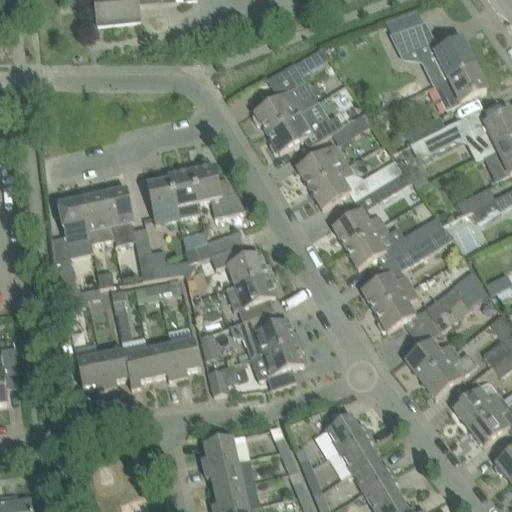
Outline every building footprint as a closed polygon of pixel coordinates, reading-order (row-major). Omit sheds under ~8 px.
[(94,0),(98,30),(142,26),(140,10),(159,8),(198,4),(197,0),(94,0)] [(429,77),(435,90),(475,70),(462,45),(440,56),(425,28),(391,40),(403,65),(424,67),(429,77)] [(306,63),(296,69),(302,80),(309,76),(316,71),(310,60),(306,63)] [(254,120),(254,123),(258,129),(261,130),(262,129),(268,138),(306,114),(301,106),(293,94),(306,86),(303,80),(302,80),(296,69),(295,68),(268,85),(278,102),(255,117),(256,119),(254,120)] [(487,95),(475,70),(435,90),(446,116),(487,95)] [(306,114),(268,138),(273,147),(271,148),(271,151),(275,158),(278,158),(279,157),(280,159),(298,149),(309,142),(314,150),(333,138),(344,131),(337,120),(317,133),(312,124),(311,123),(306,114)] [(484,161),(511,147),(511,118),(511,117),(472,136),(476,144),(468,148),(476,165),(484,161)] [(344,131),(333,138),(340,150),(371,132),(363,120),(344,131)] [(408,147),(409,151),(415,147),(446,132),(441,120),(408,136),(413,144),(408,147)] [(400,169),(452,144),(446,132),(409,151),(410,151),(395,158),(400,169)] [(511,179),(511,147),(484,161),(497,187),(511,180),(511,179)] [(298,172),(310,193),(350,169),(342,156),(340,157),(336,149),(298,172)] [(350,169),(310,193),(323,214),(350,198),(356,206),(374,196),(404,177),(396,165),(365,184),(355,179),(350,169)] [(198,207),(201,219),(203,218),(200,209),(212,206),(215,223),(247,216),(227,184),(219,186),(215,170),(191,175),(198,207)] [(177,212),(180,225),(180,223),(201,219),(198,207),(191,175),(169,180),(170,185),(176,212),(177,212)] [(374,196),(356,206),(361,215),(366,212),(368,214),(412,187),(410,185),(405,177),(404,177),(374,196)] [(157,230),(180,225),(177,212),(176,212),(170,185),(148,190),(157,230)] [(458,209),(465,219),(473,215),(495,204),(496,204),(490,192),(458,209)] [(128,194),(104,199),(110,233),(111,232),(113,232),(115,244),(116,251),(136,246),(137,246),(135,236),(133,227),(136,226),(133,213),(128,194)] [(104,199),(82,204),(89,237),(90,243),(91,243),(93,249),(115,244),(113,232),(111,232),(110,233),(104,199)] [(59,210),(66,242),(68,249),(90,243),(89,237),(82,204),(73,207),(72,202),(60,205),(61,209),(59,210)] [(495,204),(473,215),(478,225),(479,226),(500,215),(495,204)] [(361,215),(333,231),(346,252),(385,229),(380,220),(373,224),(368,214),(366,212),(361,215)] [(385,229),(346,252),(359,273),(378,262),(383,271),(432,241),(444,233),(438,222),(397,247),(385,229)] [(208,247),(213,261),(244,250),(239,236),(208,247)] [(362,295),(375,316),(415,292),(407,280),(404,281),(402,277),(440,253),(432,241),(383,271),(388,279),(362,295)] [(186,255),(189,267),(189,266),(190,269),(184,279),(188,285),(195,273),(197,270),(200,266),(212,262),(213,261),(208,247),(186,255)] [(227,270),(235,291),(273,278),(269,269),(265,270),(260,257),(248,262),(244,250),(213,261),(212,262),(217,274),(227,270)] [(152,258),(157,284),(184,279),(190,269),(189,266),(189,267),(168,270),(165,256),(152,258)] [(152,258),(139,260),(143,286),(157,284),(152,258)] [(73,272),(60,274),(64,299),(74,298),(78,297),(77,291),(74,271),(73,272)] [(112,277),(98,279),(99,282),(102,299),(112,297),(111,292),(124,289),(122,280),(113,282),(112,277)] [(239,315),(244,327),(268,318),(264,307),(276,302),(272,289),(276,287),(273,278),(235,291),(227,295),(235,316),(239,315)] [(473,279),(455,293),(460,299),(463,303),(463,304),(482,290),(473,279)] [(171,287),(158,289),(160,299),(173,296),(171,287)] [(145,292),(136,294),(139,308),(161,304),(160,299),(158,289),(145,292)] [(463,303),(413,340),(422,352),(406,364),(421,384),(457,355),(451,347),(442,355),(433,343),(471,315),(470,313),(489,299),(482,290),(463,304),(463,303)] [(415,292),(375,316),(388,337),(403,328),(417,319),(410,307),(420,301),(415,292)] [(411,338),(413,340),(463,303),(460,299),(455,293),(426,314),(417,319),(403,328),(411,338)] [(99,294),(87,296),(88,305),(101,303),(99,294)] [(125,295),(112,298),(113,302),(123,345),(134,343),(127,314),(124,315),(122,305),(127,304),(125,295)] [(78,297),(74,298),(77,311),(88,309),(89,309),(88,305),(87,296),(78,297)] [(243,342),(251,363),(301,346),(298,336),(293,338),(288,325),(273,330),(268,318),(244,327),(231,332),(234,341),(239,343),(243,342)] [(511,338),(484,360),(492,370),(511,354),(511,338)] [(206,366),(220,363),(214,339),(201,342),(206,366)] [(121,342),(99,347),(102,361),(101,361),(108,394),(118,392),(117,386),(130,383),(132,394),(133,394),(130,383),(124,356),(121,342)] [(171,351),(179,384),(188,381),(187,376),(201,373),(195,346),(171,351)] [(304,355),(301,346),(251,363),(259,386),(268,382),(272,395),(297,386),(293,374),(305,370),(300,357),(304,355)] [(148,356),(154,383),(168,380),(169,386),(179,384),(171,351),(148,356)] [(0,409),(9,409),(7,388),(20,387),(16,352),(2,354),(2,359),(0,359),(0,409)] [(511,354),(492,370),(501,382),(511,373),(511,354)] [(457,355),(421,384),(436,403),(478,370),(468,358),(462,362),(457,355)] [(130,383),(133,394),(142,392),(141,387),(154,383),(148,356),(126,361),(125,356),(124,356),(130,383)] [(101,361),(77,366),(83,394),(98,390),(99,396),(108,394),(101,361)] [(223,375),(210,378),(215,401),(228,398),(226,386),(233,384),(235,376),(233,370),(223,373),(223,375)] [(454,413),(469,432),(505,404),(499,396),(498,397),(491,389),(488,388),(485,388),(454,413)] [(505,404),(469,432),(484,452),(511,431),(510,429),(511,426),(511,411),(510,413),(505,406),(506,405),(505,404)] [(327,435),(340,456),(368,439),(363,430),(358,433),(351,421),(327,435)] [(340,456),(352,477),(376,462),(369,450),(373,447),(368,439),(340,456)] [(276,446),(284,464),(292,461),(284,442),(276,446)] [(209,463),(203,465),(205,474),(238,466),(233,443),(205,449),(209,463)] [(296,455),(305,477),(313,472),(304,452),(296,455)] [(511,453),(496,466),(511,486),(511,484),(511,453)] [(284,464),(290,481),(299,477),(292,461),(284,464)] [(352,477),(365,498),(393,481),(388,472),(383,474),(376,462),(352,477)] [(238,466),(205,474),(207,483),(213,482),(216,496),(243,490),(238,466)] [(305,477),(315,500),(323,497),(324,496),(316,478),(313,473),(313,472),(305,477)] [(293,489),(297,497),(306,494),(302,485),(299,477),(290,481),(293,489)] [(365,498),(373,511),(385,511),(401,503),(394,491),(398,488),(393,481),(365,498)] [(219,509),(213,511),(248,511),(243,490),(216,496),(219,509)] [(297,497),(302,511),(307,511),(313,510),(306,494),(297,497)] [(315,500),(319,511),(329,511),(324,496),(323,497),(315,500)] [(8,502),(9,511),(33,511),(32,505),(19,507),(18,501),(8,502)] [(0,511),(9,511),(8,502),(0,502),(0,511)] [(406,511),(401,503),(385,511),(406,511)]
